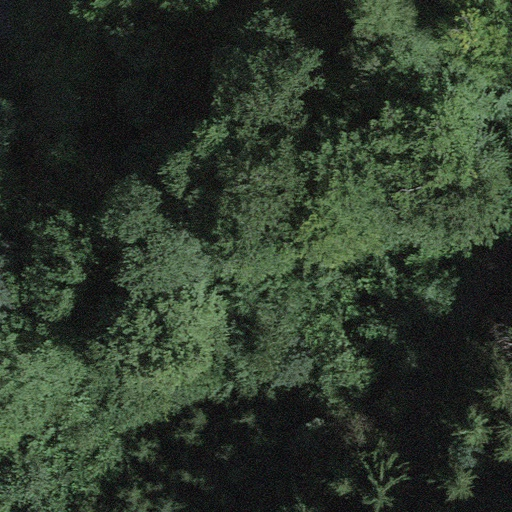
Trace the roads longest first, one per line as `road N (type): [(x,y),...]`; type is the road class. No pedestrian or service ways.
road 1 (track): [(376,1),(219,164),(102,171),(0,252)]
road 2 (track): [(388,511),(420,399),(479,282),(511,241)]
